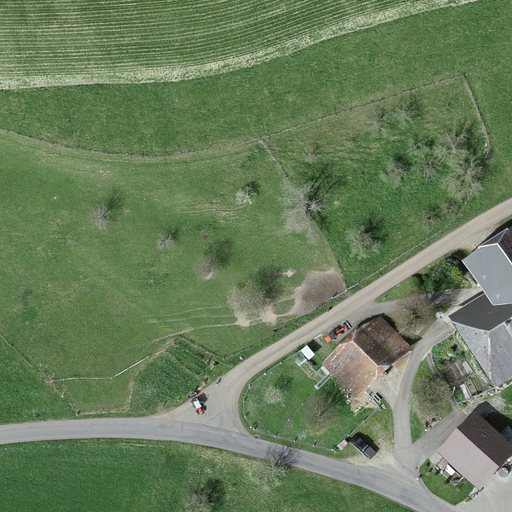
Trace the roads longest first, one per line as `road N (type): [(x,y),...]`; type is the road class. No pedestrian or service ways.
road 1 (residential): [(197,432),(240,377),(511,214)]
road 2 (unclassified): [(431,511),(390,489),(197,432)]
road 3 (unclassified): [(197,432),(0,436)]
